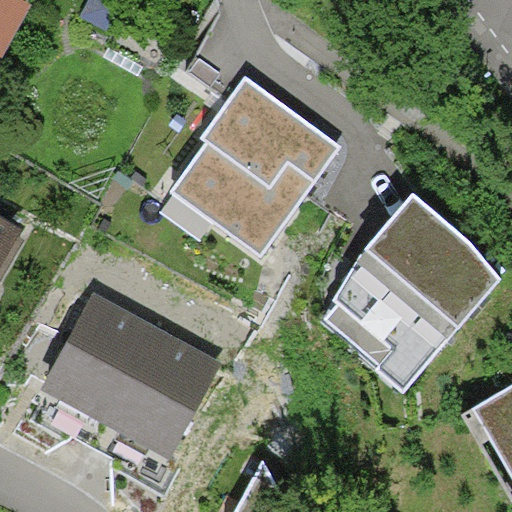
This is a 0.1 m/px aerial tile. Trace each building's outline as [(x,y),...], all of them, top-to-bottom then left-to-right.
[(0,0),(0,56),(3,58),(31,5),(21,0),(0,0)] [(342,150),(247,80),(201,142),(208,147),(173,194),(261,259),(342,150)] [(422,205),(415,198),(368,255),(336,301),(342,307),(327,324),(381,369),(374,375),(403,396),(498,282),(468,245),(422,205)] [(0,273),(4,266),(24,233),(0,219),(0,273)] [(223,364),(95,296),(30,422),(68,441),(71,434),(111,455),(113,468),(166,496),(181,468),(170,462),(223,364)] [(511,390),(465,418),(511,497),(511,390)]
